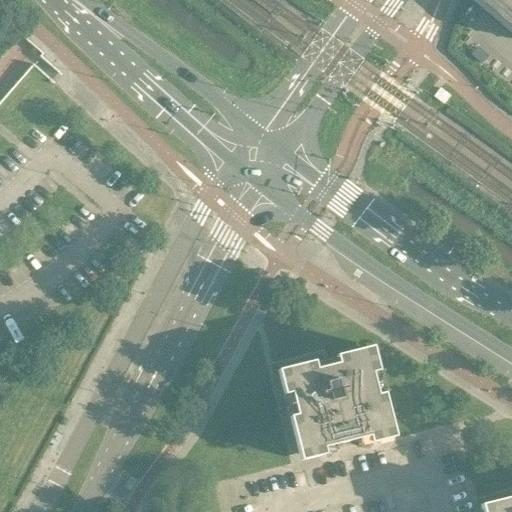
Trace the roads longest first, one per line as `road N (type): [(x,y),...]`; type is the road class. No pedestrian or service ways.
road 1 (residential): [(231,162),(41,511)]
road 2 (residential): [(83,511),(261,186)]
road 3 (secondary): [(261,186),(511,357)]
road 4 (secondary): [(511,314),(282,152)]
road 5 (secondary): [(50,0),(231,162)]
road 6 (secondary): [(254,130),(90,0)]
road 7 (residential): [(435,511),(426,478),(417,473),(276,511)]
road 8 (residential): [(282,152),(394,0)]
road 9 (residential): [(351,0),(254,130)]
